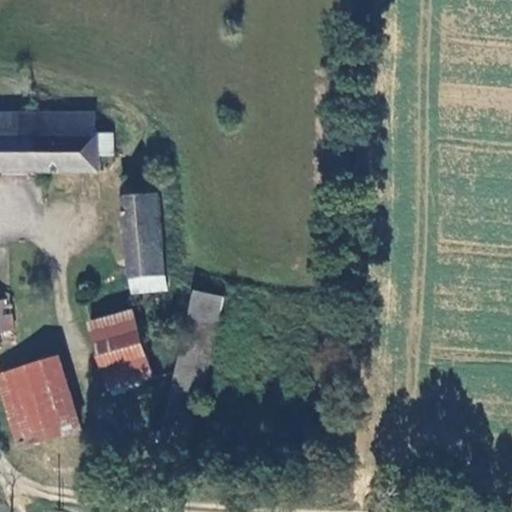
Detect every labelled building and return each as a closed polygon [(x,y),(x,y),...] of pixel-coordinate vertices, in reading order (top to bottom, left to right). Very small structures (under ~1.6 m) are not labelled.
[(0,124),(0,178),(101,178),(101,125),(0,124)] [(126,205),(132,282),(165,279),(158,202),(126,205)] [(0,343),(10,342),(0,272),(0,343)] [(202,306),(162,453),(189,460),(229,313),(202,306)] [(131,307),(84,321),(106,394),(153,380),(131,307)] [(0,391),(13,447),(79,432),(61,355),(0,369),(0,391)]
